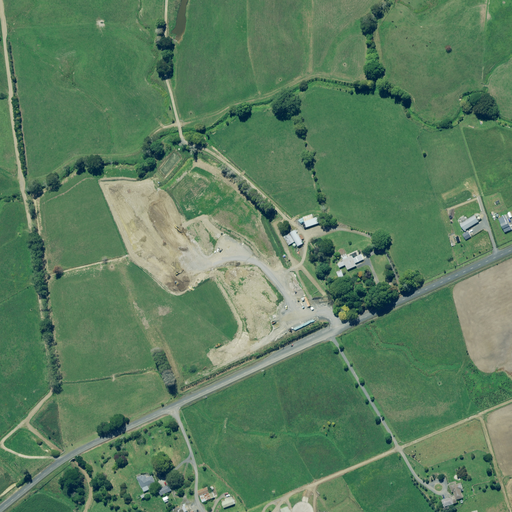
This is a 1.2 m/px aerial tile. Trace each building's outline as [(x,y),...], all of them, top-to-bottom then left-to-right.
[(315,217),(314,214),(304,217),(307,228),(322,223),(319,216),(315,217)] [(467,231),(467,230),(479,222),(474,215),(468,219),(466,216),(464,217),(464,216),(460,218),(461,219),(458,221),(462,227),(465,232),(467,231)] [(284,237),(289,245),(295,241),(298,247),(303,244),(295,230),(284,237)] [(466,240),(471,237),(470,236),(473,234),(471,230),(463,235),(466,240)] [(352,255),(352,256),(348,258),(346,253),(341,256),(344,262),(338,264),(340,268),(346,265),(348,270),(357,265),(356,263),(364,260),(362,255),(357,257),(356,256),(355,253),(352,255)] [(144,492),(150,489),(149,489),(153,487),(152,485),(156,483),(153,476),(148,478),(146,475),(142,477),(142,476),(138,478),(144,492)] [(464,491),(462,483),(451,486),(452,493),(454,492),(455,496),(442,500),(444,507),(455,504),(454,503),(458,502),(457,500),(464,498),(462,491),(464,491)] [(169,485),(159,490),(161,496),(172,491),(169,485)] [(210,492),(208,487),(198,491),(202,502),(215,497),(212,491),(210,492)] [(232,496),(225,499),(226,501),(223,502),(223,503),(222,504),(224,508),(235,504),(232,496)]
